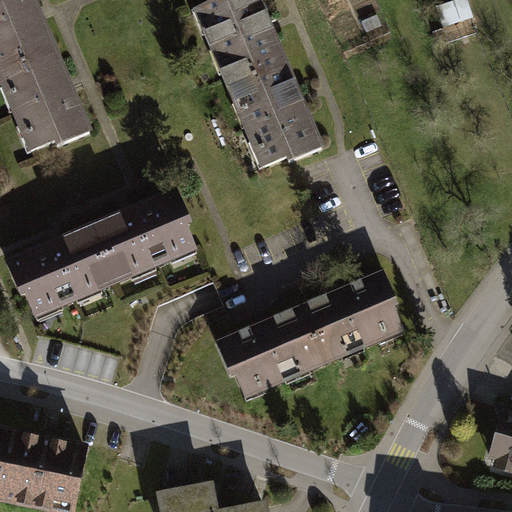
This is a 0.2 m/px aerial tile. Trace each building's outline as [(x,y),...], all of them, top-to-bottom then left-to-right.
[(0,0),(0,74),(55,51),(32,0),(0,0)] [(287,66),(258,0),(219,0),(221,5),(198,15),(232,90),(287,66)] [(448,21),(476,16),(473,0),(464,0),(445,3),(448,21)] [(59,148),(91,134),(55,51),(0,74),(0,76),(33,152),(57,142),(59,148)] [(292,163),(323,150),(287,66),(232,90),(265,168),(289,158),(292,163)] [(189,223),(176,191),(91,226),(115,282),(193,249),(183,225),(189,223)] [(91,226),(8,262),(22,294),(29,292),(39,314),(115,282),(91,226)] [(398,305),(384,274),(300,309),(324,364),(402,332),(392,307),(398,305)] [(300,309),(217,344),(231,376),(238,374),(247,397),(324,364),(300,309)] [(105,436),(1,416),(0,422),(0,489),(91,507),(105,436)] [(511,430),(503,453),(511,456),(511,430)] [(229,475),(178,483),(182,511),(282,511),(280,500),(234,507),(229,475)]
